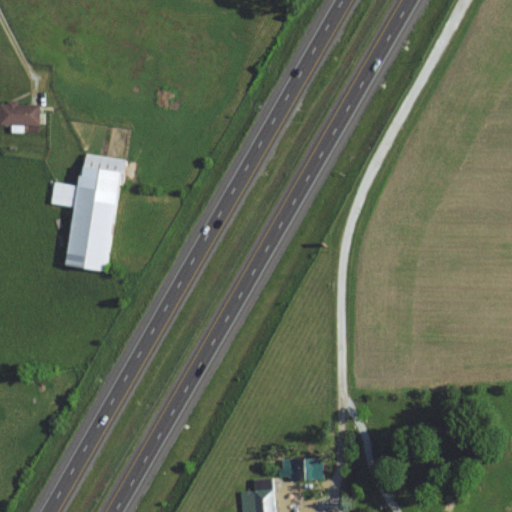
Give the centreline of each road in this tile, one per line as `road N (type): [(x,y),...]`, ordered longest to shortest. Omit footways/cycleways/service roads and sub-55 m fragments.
road 1 (motorway): [(115,511),(409,0)]
road 2 (motorway): [(341,0),(51,511)]
road 3 (residential): [(340,281),(343,511)]
road 4 (residential): [(420,85),(357,205),(340,281)]
road 5 (residential): [(380,511),(449,474),(511,468)]
